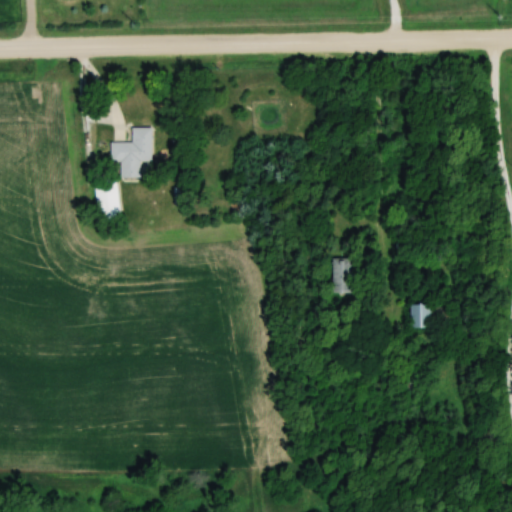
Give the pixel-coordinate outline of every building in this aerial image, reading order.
[(121,162),(121,178),(140,178),(140,161),(152,161),(152,129),(132,129),(132,143),(111,143),(111,162),(121,162)] [(95,181),(98,223),(120,221),(117,180),(95,181)] [(464,233),(395,233),(395,250),(464,249),(464,233)] [(354,294),(354,258),(333,258),(333,294),(354,294)] [(412,329),(434,329),(434,306),(412,306),(412,329)]
